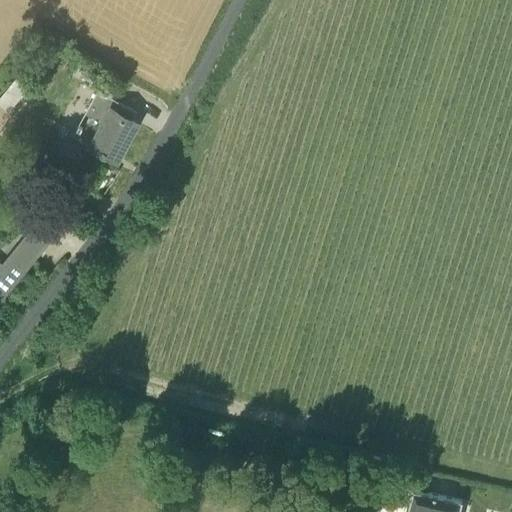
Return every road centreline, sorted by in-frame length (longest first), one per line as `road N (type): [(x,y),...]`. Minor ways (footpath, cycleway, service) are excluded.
road 1 (unclassified): [(0,357),(162,142),(239,0)]
road 2 (track): [(364,511),(342,481),(307,465),(133,433),(29,465),(0,486)]
